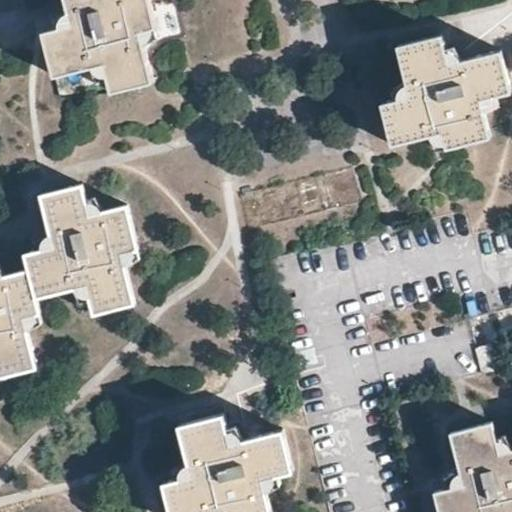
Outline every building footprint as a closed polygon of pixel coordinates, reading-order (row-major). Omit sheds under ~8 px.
[(158,27),(151,0),(66,0),(72,24),(44,31),(55,75),(105,62),(113,91),(155,81),(141,30),(158,27)] [(511,89),(505,64),(501,49),(450,63),(443,34),(398,45),(412,96),(382,102),(392,144),(443,131),(447,148),(491,136),(482,98),(511,90),(511,89)] [(30,268),(37,298),(87,284),(94,314),(136,303),(122,254),(139,249),(128,204),(90,214),(83,184),(58,190),(41,194),(54,245),(25,253),(30,268)] [(41,313),(37,298),(30,268),(0,275),(0,377),(38,367),(25,319),(41,313)] [(501,342),(476,348),(483,373),(508,367),(501,342)] [(272,511),(264,479),(294,470),(284,428),(231,442),(224,412),(180,424),(193,475),(164,481),(171,511),(216,511),(224,510),(224,511),(272,511)] [(511,511),(511,448),(500,452),(492,421),(451,432),(464,483),(435,491),(440,511),(511,511)]
